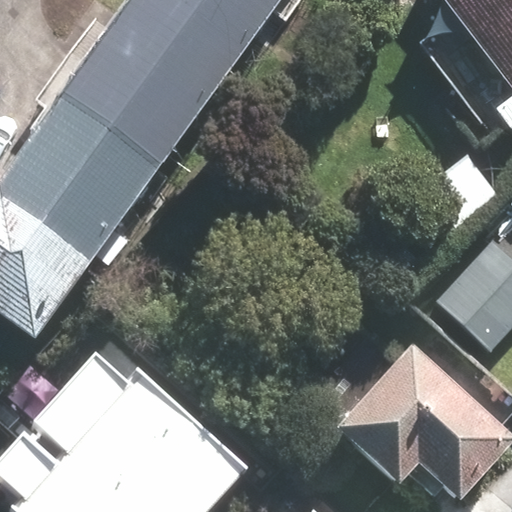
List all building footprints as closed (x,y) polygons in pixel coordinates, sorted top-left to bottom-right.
[(123,0),(0,168),(0,317),(29,339),(278,0),(123,0)] [(511,0),(448,0),(511,85),(511,102),(497,114),(511,133),(511,0)] [(504,200),(470,159),(425,196),(459,237),(504,200)] [(511,256),(497,241),(437,303),(492,356),(511,375),(511,256)] [(340,442),(407,494),(425,472),(472,509),(511,457),(511,422),(415,347),(340,442)] [(0,471),(0,511),(214,511),(241,482),(102,358),(0,471)]
